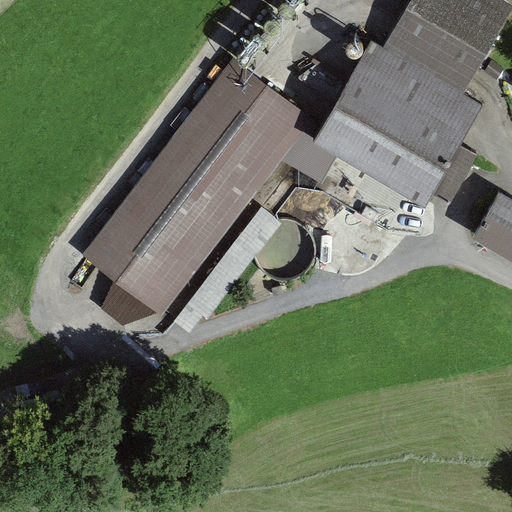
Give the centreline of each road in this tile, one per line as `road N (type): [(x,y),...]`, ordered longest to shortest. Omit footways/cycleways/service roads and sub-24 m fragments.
road 1 (track): [(257,0),(56,268),(53,303),(66,326),(110,353),(154,347)]
road 2 (residential): [(511,280),(470,258),(426,254),(154,347)]
